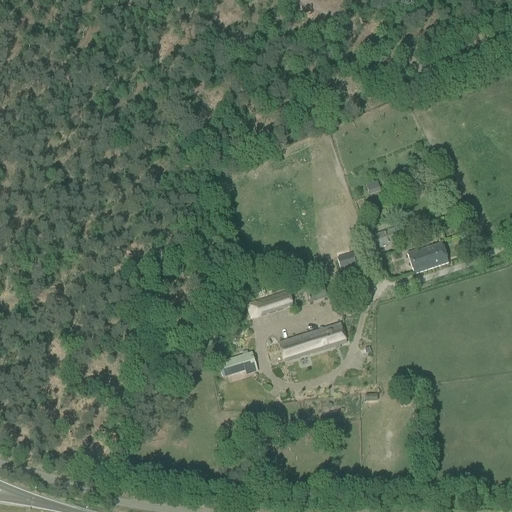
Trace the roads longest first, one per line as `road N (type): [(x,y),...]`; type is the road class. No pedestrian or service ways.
road 1 (track): [(511,42),(422,79),(410,61),(291,0)]
road 2 (unclassified): [(184,511),(105,499),(0,465)]
road 3 (unclassified): [(372,307),(511,252)]
